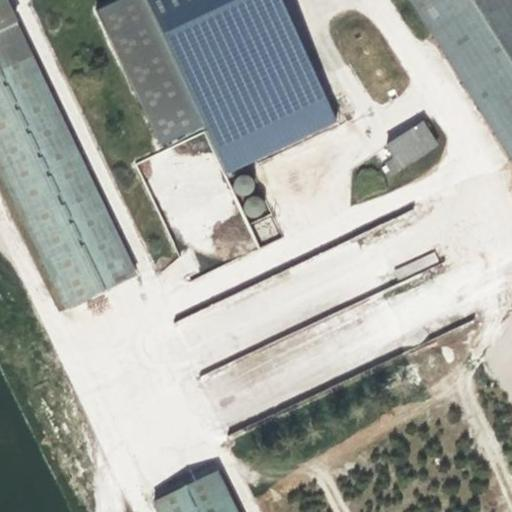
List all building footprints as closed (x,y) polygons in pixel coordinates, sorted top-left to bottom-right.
[(134,277),(2,0),(0,0),(0,169),(66,309),(134,277)] [(166,36),(149,0),(117,0),(97,10),(163,146),(207,125),(166,36)] [(149,0),(166,36),(207,125),(229,173),(338,123),(280,0),(149,0)] [(511,0),(408,0),(511,154),(511,0)] [(391,175),(437,145),(422,123),(385,147),(393,162),(386,166),(391,175)] [(234,511),(215,473),(153,503),(157,511),(234,511)]
